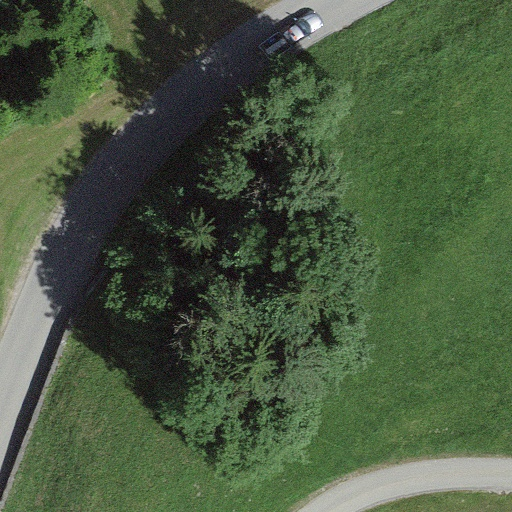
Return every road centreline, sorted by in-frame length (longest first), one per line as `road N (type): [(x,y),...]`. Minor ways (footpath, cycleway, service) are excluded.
road 1 (tertiary): [(326,0),(228,58),(137,130),(61,253),(0,394)]
road 2 (unclassified): [(511,471),(403,477),(328,511)]
